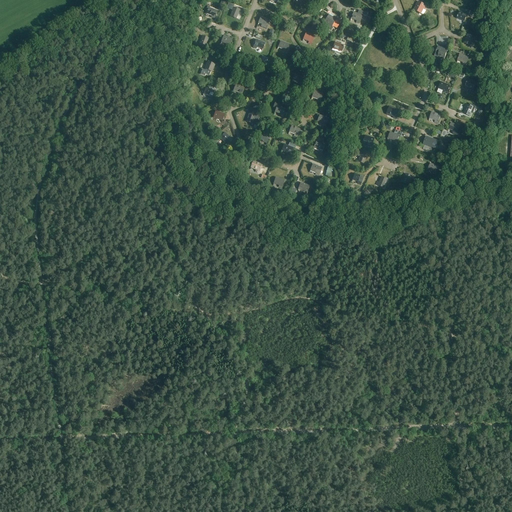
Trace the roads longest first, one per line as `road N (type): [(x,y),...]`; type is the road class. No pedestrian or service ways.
road 1 (track): [(63,436),(511,424)]
road 2 (track): [(98,63),(89,63),(60,107),(28,219),(56,437),(63,436)]
road 3 (track): [(166,231),(190,299),(243,359),(247,392),(234,433)]
road 4 (residential): [(229,110),(245,147),(294,167),(309,130),(281,90)]
road 5 (track): [(108,73),(109,88),(130,107),(145,191),(166,231)]
